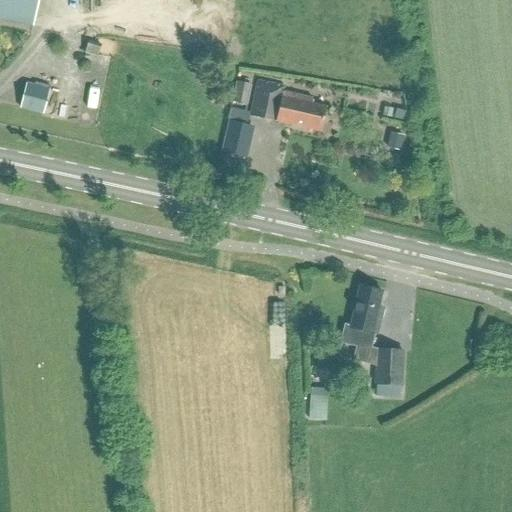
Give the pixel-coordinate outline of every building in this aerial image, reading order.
[(0,0),(0,20),(32,27),(38,0),(0,0)] [(89,40),(83,53),(97,57),(101,44),(89,40)] [(259,80),(251,115),(321,131),(326,107),(312,104),(313,99),(283,92),(285,86),(259,80)] [(251,86),(235,83),(231,102),(247,105),(251,86)] [(26,84),(21,107),(42,112),(47,89),(26,84)] [(344,326),(340,344),(355,347),(352,361),(374,367),(375,352),(377,352),(377,350),(370,349),(374,333),(378,334),(384,309),(378,308),(382,293),(359,287),(349,328),(344,326)] [(373,385),(376,385),(375,397),(399,397),(400,388),(403,388),(405,351),(377,352),(375,352),(374,367),(373,385)] [(330,412),(347,412),(347,377),(330,376),(330,412)] [(308,421),(325,422),(327,393),(310,392),(308,421)]
